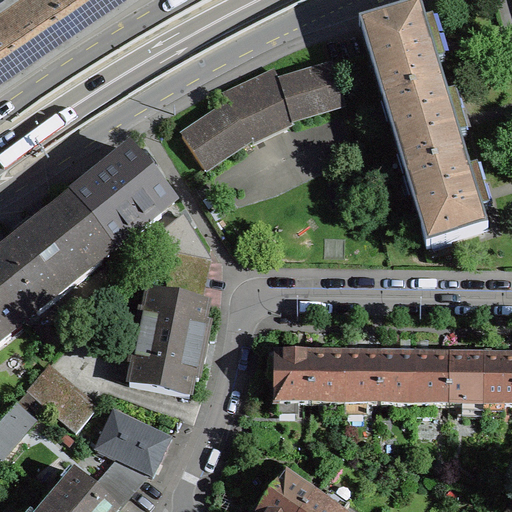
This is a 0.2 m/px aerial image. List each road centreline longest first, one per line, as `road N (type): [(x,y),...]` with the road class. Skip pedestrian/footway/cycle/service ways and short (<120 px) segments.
road 1 (residential): [(511,302),(250,303),(210,450),(180,511)]
road 2 (primary): [(0,190),(149,98),(344,0)]
road 3 (motorway): [(0,165),(153,68),(282,0)]
road 4 (motorway): [(244,0),(0,147)]
road 5 (primary): [(181,0),(0,114)]
